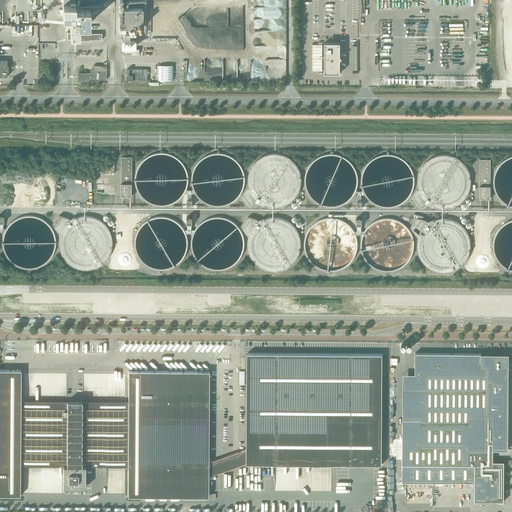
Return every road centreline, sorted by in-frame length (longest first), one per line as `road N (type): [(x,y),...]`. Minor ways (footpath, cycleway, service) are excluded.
road 1 (secondary): [(511,292),(0,289)]
road 2 (unclassified): [(0,99),(511,102)]
road 3 (unclassified): [(0,327),(371,334),(424,319)]
road 4 (secondary): [(0,317),(424,319)]
